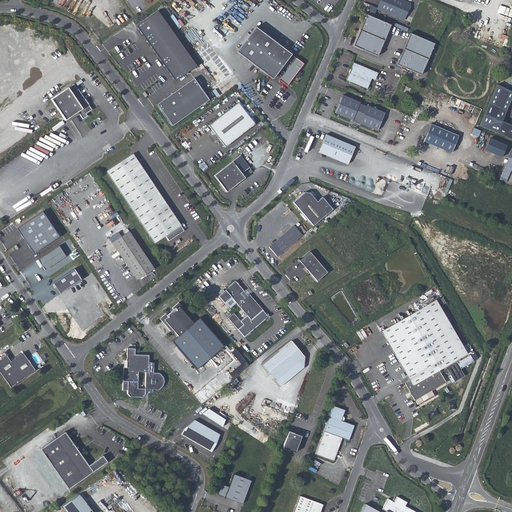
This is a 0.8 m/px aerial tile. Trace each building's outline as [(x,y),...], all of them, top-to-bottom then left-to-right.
[(409,4),(399,0),(381,0),(377,8),(403,19),(409,4)] [(157,11),(136,26),(173,81),(195,66),(157,11)] [(390,25),(366,14),(352,46),(377,56),(381,46),(378,45),(383,34),(386,35),(390,25)] [(291,54),(255,27),(236,52),(272,79),(291,54)] [(434,44),(410,33),(405,43),(409,45),(404,56),(400,54),(396,65),(421,75),(434,44)] [(378,45),(381,46),(386,35),(383,34),(378,45)] [(405,43),(400,54),(404,56),(409,45),(405,43)] [(216,81),(224,75),(211,59),(203,65),(216,81)] [(511,59),(511,60),(503,80),(511,83),(511,59)] [(350,73),(349,73),(346,80),(367,89),(371,79),(373,79),(374,78),(375,78),(378,73),(353,63),(350,70),(352,70),(350,73)] [(192,79),(156,104),(171,126),(207,100),(192,79)] [(77,90),(73,85),(68,88),(50,100),(64,121),(77,112),(82,120),(87,116),(85,114),(91,110),(87,105),(84,100),(77,89),(77,90)] [(511,125),(502,121),(511,97),(511,91),(497,85),(479,125),(511,139),(511,125)] [(359,103),(342,95),(335,113),(352,120),(359,103)] [(254,125),(237,103),(207,125),(224,147),(254,125)] [(384,113),(367,106),(359,123),(377,130),(384,113)] [(458,136),(430,124),(423,142),(451,153),(458,136)] [(325,135),(318,152),(347,164),(355,147),(325,135)] [(507,145),(490,138),(484,150),(501,157),(507,145)] [(133,154),(107,171),(154,243),(165,236),(169,241),(184,231),(133,154)] [(248,167),(239,155),(225,167),(213,176),(219,184),(220,183),(222,188),(225,192),(237,183),(237,184),(244,179),(240,174),(248,167)] [(304,193),(292,203),(313,227),(332,210),(322,198),(317,202),(309,193),(304,193)] [(16,229),(32,254),(57,237),(41,213),(16,229)] [(292,226),(268,247),(276,256),(300,235),(292,226)] [(112,243),(137,281),(154,269),(128,232),(112,243)] [(65,257),(59,246),(38,260),(44,270),(65,257)] [(309,252),(299,261),(317,281),(327,272),(309,252)] [(74,269),(53,283),(60,293),(81,279),(74,269)] [(235,281),(218,296),(224,303),(231,297),(251,320),(262,310),(249,294),(247,295),(244,298),(240,293),(243,291),(235,281)] [(439,306),(446,303),(443,298),(436,301),(435,300),(381,331),(410,380),(404,383),(414,400),(446,382),(439,370),(467,354),(439,306)] [(191,317),(179,302),(172,308),(174,311),(168,316),(166,313),(160,319),(172,334),(174,332),(178,336),(172,341),(196,370),(224,346),(199,318),(193,323),(189,319),(191,317)] [(243,325),(233,313),(228,318),(237,330),(243,325)] [(262,365),(275,381),(298,362),(303,368),(303,367),(304,356),(291,341),(262,365)] [(135,348),(127,348),(127,360),(126,367),(123,367),(122,389),(128,389),(127,393),(130,396),(142,397),(145,394),(145,391),(152,391),(152,390),(158,390),(162,387),(164,382),(163,378),(159,374),(153,373),(154,362),(148,362),(149,355),(135,354),(135,348)] [(6,355),(0,359),(0,372),(10,387),(35,370),(23,353),(11,361),(6,355)] [(464,367),(473,362),(469,355),(460,361),(464,367)] [(280,387),(303,368),(298,362),(275,381),(280,387)] [(344,410),(333,406),(315,454),(333,461),(342,438),(348,440),(354,425),(341,421),(344,410)] [(225,419),(208,409),(202,414),(222,427),(225,419)] [(216,444),(219,434),(194,420),(184,428),(180,434),(211,452),(216,444)] [(289,431),(283,448),(295,452),(301,436),(289,431)] [(64,432),(56,438),(64,449),(72,443),(64,432)] [(64,449),(56,438),(40,449),(68,489),(107,462),(102,456),(88,466),(72,443),(64,449)] [(242,504),(251,480),(233,474),(228,487),(221,484),(217,495),(242,504)] [(62,506),(67,511),(92,511),(77,493),(62,506)] [(299,496),(293,511),(320,511),(323,505),(299,496)] [(388,499),(382,509),(385,511),(384,511),(379,511),(364,504),(359,511),(415,511),(405,506),(407,502),(397,496),(394,502),(388,499)]
